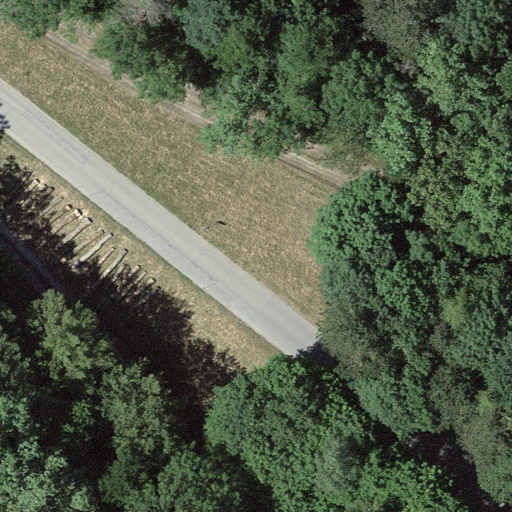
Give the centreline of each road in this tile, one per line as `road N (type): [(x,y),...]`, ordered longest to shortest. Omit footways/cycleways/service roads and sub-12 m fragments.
road 1 (unclassified): [(511,505),(0,102)]
road 2 (track): [(17,0),(169,87),(359,172),(455,233),(511,238)]
road 3 (track): [(0,238),(244,511)]
